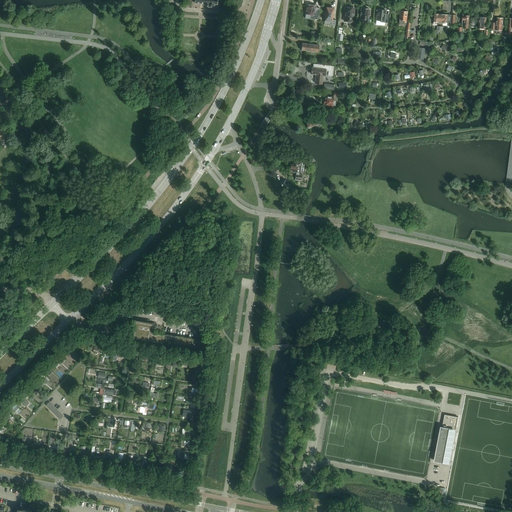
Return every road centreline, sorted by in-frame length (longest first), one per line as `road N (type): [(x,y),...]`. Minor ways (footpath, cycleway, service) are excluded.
road 1 (primary): [(261,0),(194,143),(143,213),(52,304)]
road 2 (primary): [(68,319),(182,199),(247,86)]
road 3 (secondary): [(216,508),(60,477)]
